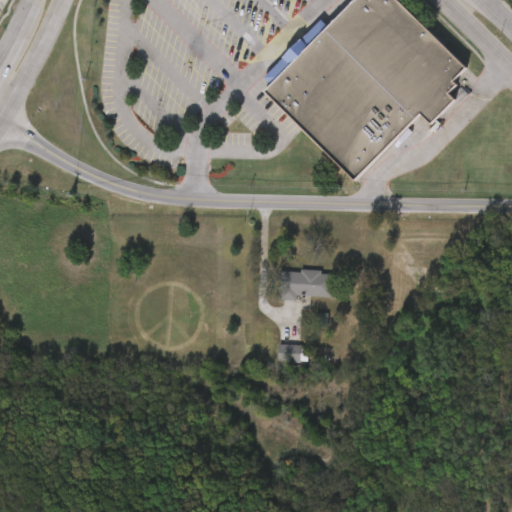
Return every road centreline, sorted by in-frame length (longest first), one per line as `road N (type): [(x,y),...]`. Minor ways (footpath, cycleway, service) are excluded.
road 1 (residential): [(0,121),(68,164),(182,202),(511,213)]
road 2 (primary): [(0,131),(64,0)]
